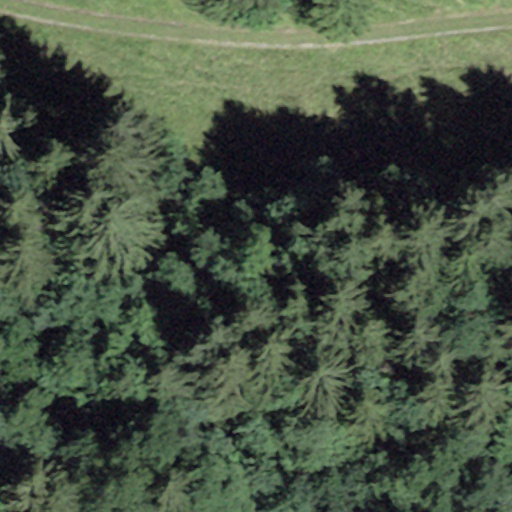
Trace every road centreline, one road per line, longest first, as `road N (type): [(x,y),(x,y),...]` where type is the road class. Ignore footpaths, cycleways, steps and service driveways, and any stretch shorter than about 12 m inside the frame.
road 1 (track): [(0,380),(65,411),(140,430),(511,471)]
road 2 (track): [(511,22),(268,41),(111,25),(3,0)]
